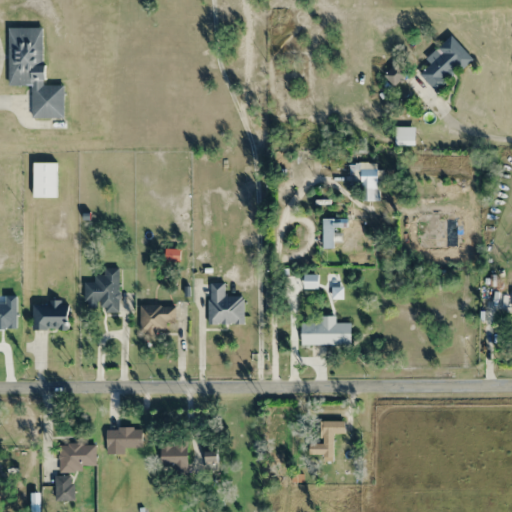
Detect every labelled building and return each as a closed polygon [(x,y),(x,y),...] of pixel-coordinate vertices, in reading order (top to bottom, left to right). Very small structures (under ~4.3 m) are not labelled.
[(43,27),(7,28),(8,85),(31,85),(31,118),(64,118),(63,85),(43,85),(43,27)] [(441,53),(419,74),(435,90),(470,57),(450,36),(437,48),(441,53)] [(384,75),(393,86),(406,75),(397,63),(384,75)] [(32,198),(57,198),(57,162),(32,162),(32,198)] [(350,165),(350,183),(359,183),(359,200),(378,200),(378,165),(350,165)] [(323,248),(333,248),(333,219),(323,219),(323,248)] [(118,268),(104,268),(104,275),(93,275),(93,282),(84,282),(84,308),(102,308),(102,313),(118,313),(118,268)] [(208,324),(243,324),(243,296),(224,296),(224,282),(208,282),(208,324)] [(32,330),(68,330),(68,302),(32,302),(32,330)] [(166,322),(175,322),(175,305),(139,305),(139,333),(166,333),(166,322)] [(350,345),(350,323),(334,323),(334,317),(301,317),(301,345),(350,345)] [(282,456),(282,415),(266,415),(266,456),(282,456)] [(320,422),(320,447),(331,447),(331,422),(320,422)] [(124,447),(142,447),(142,427),(106,428),(106,454),(124,454),(124,447)] [(160,474),(186,474),(186,440),(160,440),(160,474)] [(95,445),(59,444),(59,469),(95,470),(95,445)] [(73,501),(72,475),(55,476),(55,502),(73,501)]
